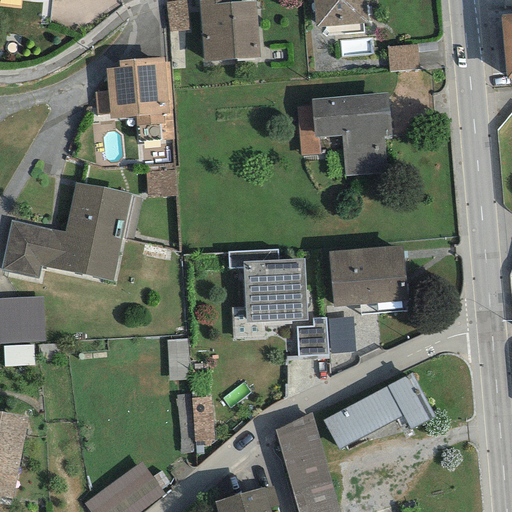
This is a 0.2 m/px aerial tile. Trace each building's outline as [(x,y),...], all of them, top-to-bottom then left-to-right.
[(189,0),(165,3),(168,33),(191,30),(189,0)] [(240,0),(198,0),(202,61),(259,57),(255,1),(240,2),(240,0)] [(312,0),(316,27),(325,26),(325,30),(322,34),(325,36),(363,33),(362,24),(366,23),(364,0),(312,0)] [(511,13),(499,15),(506,80),(511,79),(511,13)] [(388,68),(417,67),(416,44),(387,46),(388,68)] [(163,57),(118,60),(118,67),(105,68),(109,119),(135,117),(136,142),(173,140),(168,63),(163,63),(163,57)] [(386,93),(310,99),(311,106),(313,138),(317,137),(341,135),(344,177),(386,174),(384,139),(390,138),(386,93)] [(300,156),(319,155),(317,137),(313,138),(311,106),(296,107),(300,156)] [(174,163),(145,165),(146,198),(176,196),(174,163)] [(131,195),(74,183),(64,231),(11,220),(0,270),(0,271),(38,279),(41,265),(113,281),(131,195)] [(401,245),(328,252),(332,307),(406,301),(401,245)] [(228,269),(242,268),(245,323),(307,320),(304,259),(278,260),(277,250),(227,252),(228,269)] [(41,296),(0,298),(0,342),(43,340),(41,296)] [(352,317),(327,319),(330,354),(355,352),(352,317)] [(325,318),(312,319),(312,326),(295,327),(297,357),(327,355),(325,318)] [(187,340),(166,341),(168,382),(190,381),(187,340)] [(4,364),(33,362),(32,342),(2,344),(4,364)] [(411,373),(322,420),(337,449),(403,415),(410,429),(434,417),(411,373)] [(190,395),(176,396),(181,454),(194,453),(194,446),(190,399),(190,395)] [(210,398),(190,399),(194,446),(213,445),(210,398)] [(0,496),(12,499),(27,417),(0,412),(0,496)] [(338,511),(310,413),(274,430),(297,511),(338,511)] [(141,461),(83,503),(89,511),(141,511),(165,495),(141,461)] [(264,487),(213,502),(216,511),(270,511),(270,508),(265,489),(264,487)] [(272,487),(265,489),(270,508),(278,506),(272,487)]
